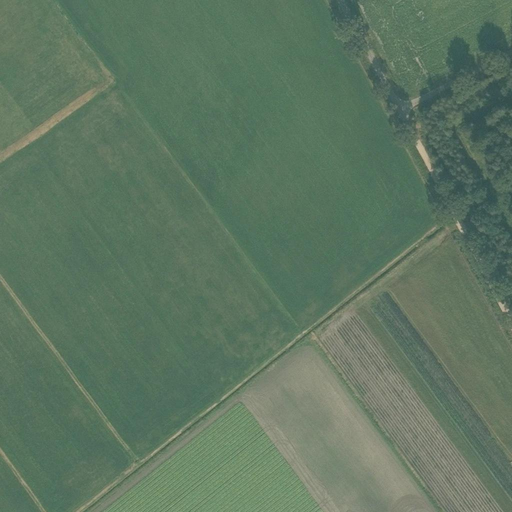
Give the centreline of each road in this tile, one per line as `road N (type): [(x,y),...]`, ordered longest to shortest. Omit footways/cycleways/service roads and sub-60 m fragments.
road 1 (track): [(422,152),(511,323)]
road 2 (unclassified): [(400,108),(511,51)]
road 3 (unclassified): [(400,108),(341,0)]
